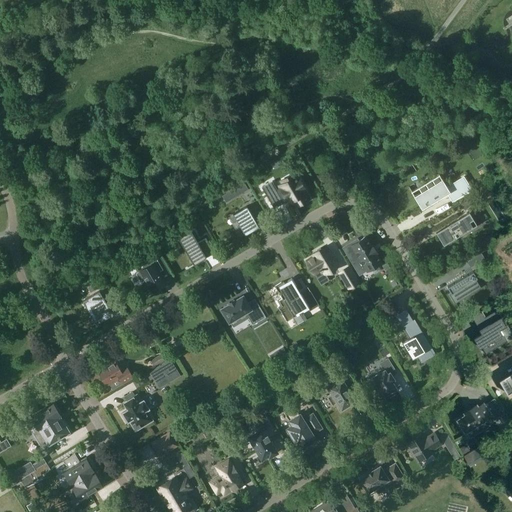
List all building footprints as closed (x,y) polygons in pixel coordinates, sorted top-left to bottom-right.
[(298,177),(297,178),(294,173),(281,181),(283,183),(279,185),(280,188),(277,189),(272,181),(262,187),(274,208),(291,198),(296,206),(309,199),(304,191),(306,190),(298,177)] [(449,192),(454,201),(472,190),(466,180),(464,177),(460,179),(447,187),(446,186),(442,179),(431,186),(414,196),(419,205),(422,209),(424,207),(424,208),(447,194),(447,193),(449,192)] [(236,188),(239,194),(248,189),(244,183),(236,188)] [(226,202),(235,197),(231,191),(223,196),(226,202)] [(473,206),(469,199),(461,204),(465,210),(473,206)] [(233,214),(245,235),(259,227),(247,206),(233,214)] [(443,245),(477,225),(469,212),(436,232),(443,245)] [(178,237),(186,250),(184,251),(180,254),(186,264),(187,266),(193,262),(194,265),(206,257),(205,255),(213,250),(206,238),(198,243),(190,229),(178,237)] [(371,247),(365,237),(359,241),(357,239),(343,247),(351,261),(359,256),(368,271),(381,263),(375,253),(377,252),(373,245),(371,247)] [(154,248),(149,240),(137,248),(142,255),(154,248)] [(315,257),(307,261),(314,273),(320,270),(321,271),(322,270),(325,274),(337,266),(326,247),(321,250),(320,248),(313,252),(314,254),(313,255),(315,257)] [(159,272),(163,270),(154,254),(143,261),(146,267),(138,272),(136,273),(141,283),(145,280),(152,292),(166,284),(159,272)] [(481,254),(476,257),(480,263),(485,260),(481,254)] [(386,263),(382,266),(387,276),(392,274),(386,263)] [(480,286),(475,279),(477,278),(473,271),(447,286),(451,292),(449,293),(455,302),(480,286)] [(355,277),(345,283),(348,289),(359,282),(355,277)] [(284,281),(275,286),(282,298),(279,301),(285,310),(288,308),(294,317),(299,313),(300,314),(303,312),(302,312),(308,308),(310,311),(319,305),(310,291),(302,296),(291,279),(285,283),(284,281)] [(94,283),(96,288),(103,284),(100,280),(94,283)] [(99,291),(85,299),(83,300),(96,324),(98,322),(108,317),(113,314),(112,312),(99,291)] [(221,308),(221,309),(229,322),(228,322),(229,323),(230,322),(245,313),(253,325),(265,317),(257,302),(250,306),(244,296),(243,295),(242,295),(242,296),(234,300),(234,299),(229,302),(230,303),(222,308),(221,308)] [(431,354),(433,353),(432,351),(425,339),(424,340),(422,337),(425,336),(414,319),(413,320),(407,310),(397,317),(410,338),(402,342),(412,359),(419,355),(421,358),(422,360),(431,354)] [(501,330),(508,326),(503,316),(502,317),(498,310),(486,317),(490,324),(482,329),(484,333),(475,338),(481,348),(483,347),(487,354),(508,341),(501,330)] [(339,318),(333,322),(336,327),(342,323),(339,318)] [(331,336),(336,345),(345,340),(340,331),(331,336)] [(173,344),(178,353),(187,347),(182,339),(173,344)] [(283,347),(278,350),(283,357),(287,354),(283,347)] [(162,354),(151,360),(155,366),(165,359),(162,354)] [(371,381),(376,388),(378,386),(384,395),(396,388),(391,381),(394,379),(390,373),(395,370),(388,358),(379,363),(384,370),(373,377),(374,379),(371,381)] [(170,360),(150,372),(154,380),(166,373),(170,381),(180,375),(170,360)] [(107,366),(107,367),(100,371),(98,368),(98,369),(101,374),(100,376),(106,386),(119,378),(122,384),(133,378),(126,367),(122,369),(119,369),(115,362),(114,363),(113,362),(110,361),(107,363),(107,366)] [(327,387),(328,388),(332,394),(327,397),(332,405),(337,402),(341,408),(341,409),(343,409),(342,408),(349,404),(350,405),(351,404),(355,402),(356,401),(355,400),(351,393),(350,392),(348,389),(347,387),(345,384),(351,380),(341,365),(334,369),(340,379),(329,386),(327,387)] [(511,373),(501,381),(502,384),(509,395),(511,392),(511,373)] [(135,396),(132,392),(124,397),(127,401),(124,403),(128,409),(123,412),(128,421),(129,420),(135,430),(152,420),(146,410),(148,408),(143,400),(141,402),(137,395),(135,396)] [(34,431),(60,415),(59,413),(60,412),(56,405),(55,406),(53,403),(46,407),(46,406),(45,407),(41,410),(40,410),(40,411),(27,419),(34,431)] [(462,429),(464,428),(466,432),(487,419),(486,418),(491,415),(484,404),(479,407),(478,405),(465,412),(467,415),(458,420),(460,422),(458,423),(462,429)] [(270,456),(277,452),(269,439),(270,439),(267,434),(266,434),(264,430),(272,425),(262,409),(254,414),(260,424),(255,426),(258,431),(249,437),(252,441),(250,442),(253,448),(255,447),(262,458),(269,454),(270,456)] [(501,409),(493,414),(496,419),(504,414),(501,409)] [(302,447),(312,441),(315,439),(311,434),(321,428),(313,414),(304,419),(305,421),(304,422),(300,415),(290,421),(293,425),(288,428),(297,443),(299,442),(302,447)] [(58,438),(60,437),(61,439),(69,434),(59,417),(61,416),(60,415),(34,431),(32,432),(42,447),(58,437),(58,438)] [(150,442),(158,456),(177,445),(169,431),(150,442)] [(442,443),(435,433),(428,437),(428,438),(425,440),(421,434),(407,443),(410,448),(409,450),(412,454),(414,454),(419,461),(433,452),(431,450),(442,443)] [(0,451),(10,446),(6,439),(1,443),(0,441),(0,451)] [(43,458),(32,465),(35,470),(46,464),(43,458)] [(73,465),(73,466),(64,472),(71,484),(73,483),(74,484),(93,473),(92,472),(94,471),(92,468),(93,467),(89,461),(88,461),(86,458),(79,462),(78,462),(78,463),(74,465),(73,465)] [(221,464),(219,466),(224,474),(216,479),(210,482),(212,485),(217,493),(222,490),(224,494),(230,490),(231,491),(235,489),(243,484),(237,475),(238,475),(231,463),(228,460),(221,464)] [(49,469),(46,464),(35,470),(38,476),(49,469)] [(368,492),(383,482),(387,488),(404,477),(395,464),(386,469),(387,470),(383,472),(380,466),(367,474),(360,478),(368,492)] [(73,486),(80,499),(90,493),(90,494),(91,494),(91,493),(95,491),(96,491),(96,490),(103,486),(101,483),(102,482),(98,475),(97,476),(95,473),(93,474),(93,473),(74,484),(74,485),(73,486)] [(173,479),(175,478),(175,477),(157,487),(162,496),(163,496),(166,501),(166,502),(171,511),(181,511),(188,507),(180,495),(192,488),(186,479),(177,484),(173,479)] [(404,483),(408,489),(413,486),(409,479),(404,483)] [(310,511),(345,511),(339,500),(333,504),(330,499),(310,511)]
